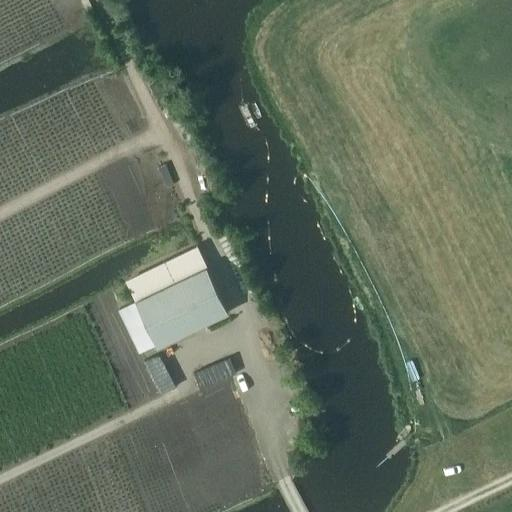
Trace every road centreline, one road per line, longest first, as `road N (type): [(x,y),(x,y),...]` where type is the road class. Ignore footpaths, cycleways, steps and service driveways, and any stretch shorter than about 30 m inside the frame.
road 1 (track): [(303,511),(283,475),(265,344),(92,0)]
road 2 (track): [(0,480),(265,344)]
road 3 (track): [(439,0),(422,47),(511,149)]
road 4 (track): [(0,216),(163,134)]
